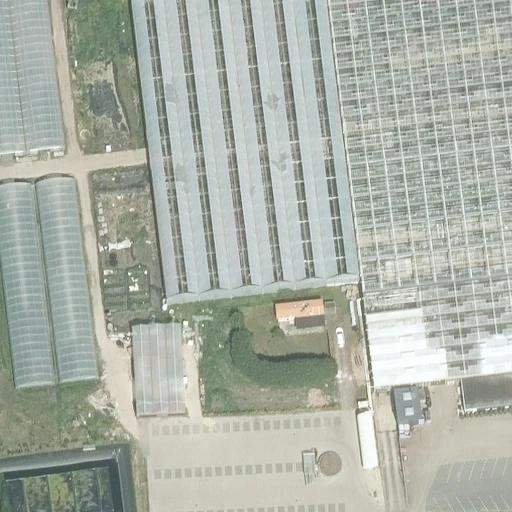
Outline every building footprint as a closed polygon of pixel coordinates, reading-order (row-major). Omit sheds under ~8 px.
[(511,0),(186,0),(130,7),(147,149),(149,165),(166,308),(360,285),(362,299),(373,395),(393,392),(460,384),(464,415),(511,409),(511,0)] [(75,182),(0,190),(0,271),(14,390),(99,380),(75,182)] [(275,308),(277,323),(296,320),(298,333),(324,329),(323,317),(324,317),(322,303),(275,308)] [(334,305),(328,306),(324,306),(325,315),(329,315),(335,314),(334,305)] [(414,392),(393,394),(397,425),(417,423),(415,405),(414,394),(414,392)] [(359,417),(360,468),(375,468),(373,416),(359,417)]
